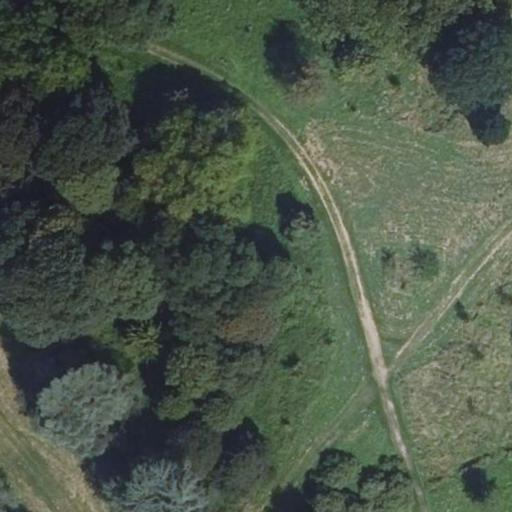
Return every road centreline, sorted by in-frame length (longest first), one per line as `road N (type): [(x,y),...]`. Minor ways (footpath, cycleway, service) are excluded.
road 1 (track): [(0,39),(113,104),(223,130),(298,166),(384,370)]
road 2 (track): [(384,370),(256,511)]
road 3 (track): [(511,232),(384,370)]
road 4 (track): [(384,370),(428,511)]
road 5 (track): [(82,511),(0,410)]
